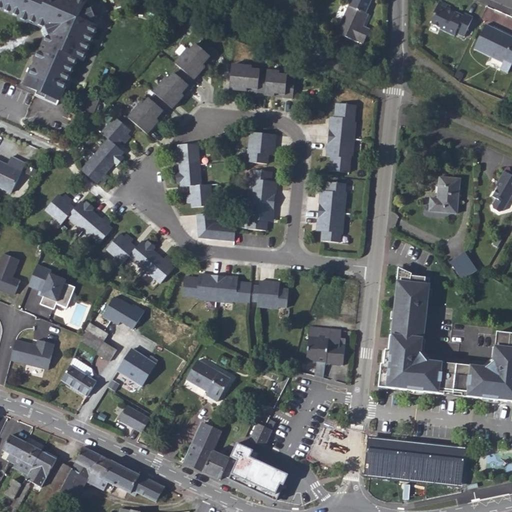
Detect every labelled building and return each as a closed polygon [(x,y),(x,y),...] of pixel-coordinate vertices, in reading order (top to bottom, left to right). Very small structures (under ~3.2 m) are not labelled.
[(0,0),(0,8),(23,18),(22,19),(31,23),(33,22),(47,29),(49,28),(53,37),(50,38),(44,52),(42,52),(39,61),(40,61),(33,78),(44,83),(42,89),(53,94),(55,87),(67,92),(82,57),(88,60),(102,26),(97,24),(99,18),(96,9),(88,6),(91,0),(90,0),(0,0)] [(370,0),(352,0),(352,3),(350,2),(337,29),(355,38),(356,36),(364,39),(370,26),(363,22),(368,11),(366,10),(370,0)] [(454,5),(443,0),(438,11),(440,14),(435,23),(442,27),(443,29),(456,36),(459,32),(466,36),(476,16),(468,12),(467,15),(459,12),(458,13),(451,9),(454,5)] [(474,48),(503,62),(499,69),(508,73),(511,63),(511,35),(486,23),(474,48)] [(177,64),(184,69),(197,80),(203,73),(208,67),(206,65),(213,57),(215,59),(217,56),(219,53),(206,41),(200,47),(197,44),(192,50),(190,49),(177,64)] [(260,88),(260,91),(263,92),(268,92),(270,74),(262,73),(262,70),(254,69),(254,67),(235,64),(233,89),(240,90),(250,91),(250,88),(260,88)] [(156,93),(159,95),(173,108),(175,109),(178,106),(186,96),(184,94),(191,87),(193,89),(195,86),(198,82),(197,80),(184,69),(178,76),(175,74),(171,80),(169,78),(156,93)] [(270,74),(268,92),(268,95),(272,95),(278,96),(278,93),(288,94),(287,97),(291,97),(296,97),(298,78),(289,77),(289,74),(281,74),(282,72),(270,71),(270,74)] [(84,94),(81,108),(97,112),(101,98),(84,94)] [(131,119),(150,135),(154,130),(161,122),(159,120),(165,113),(168,114),(170,112),(173,108),(159,95),(153,102),(151,99),(145,106),(143,105),(131,119)] [(329,171),(349,172),(350,158),(353,158),(356,119),(354,119),(356,105),(335,103),(333,117),(329,116),(326,155),(330,156),(329,171)] [(84,172),(99,184),(101,181),(104,183),(111,175),(108,173),(115,165),(118,167),(124,160),(121,158),(125,153),(118,147),(123,141),(126,145),(132,138),(128,135),(132,130),(117,118),(103,134),(110,141),(84,171),(84,172)] [(277,135),(252,132),(249,152),(251,152),(251,161),(270,163),(271,154),(276,155),(277,135)] [(198,144),(178,146),(178,151),(175,152),(176,161),(180,161),(180,173),(177,173),(177,181),(181,180),(181,185),(191,186),(189,187),(190,192),(187,193),(188,202),(191,202),(192,207),(212,206),(211,184),(202,184),(198,144)] [(9,165),(0,161),(0,185),(13,192),(27,163),(13,156),(9,165)] [(511,173),(505,169),(499,180),(502,181),(494,195),(497,197),(494,203),(495,207),(500,210),(504,209),(511,195),(511,173)] [(274,174),(256,172),(254,182),(252,182),(249,219),(251,219),(250,229),(268,231),(269,222),(275,222),(279,185),(273,184),(274,174)] [(428,212),(457,214),(460,178),(439,176),(437,197),(430,197),(428,212)] [(345,183),(326,182),(325,191),(320,190),(316,230),(321,231),(320,240),(339,242),(340,232),(343,233),(347,193),(344,193),(345,183)] [(65,198),(61,195),(48,210),(64,225),(70,218),(101,245),(115,229),(110,226),(112,223),(107,218),(104,221),(94,212),(96,209),(90,203),(87,205),(84,203),(77,210),(71,204),(73,200),(67,195),(65,198)] [(197,214),(198,237),(235,241),(237,226),(213,223),(212,214),(197,214)] [(128,237),(124,234),(110,249),(126,263),(132,256),(164,284),(177,269),(173,266),(175,262),(169,256),(166,260),(155,250),(158,247),(152,242),(149,245),(145,242),(140,248),(134,243),(137,240),(131,235),(128,237)] [(462,280),(476,270),(464,252),(450,262),(462,280)] [(19,260),(2,253),(0,258),(0,289),(14,295),(20,280),(13,277),(19,260)] [(56,271),(42,265),(33,286),(47,292),(45,295),(48,296),(44,304),(58,310),(61,304),(71,309),(80,288),(69,284),(71,280),(55,274),(56,271)] [(511,333),(497,332),(494,362),(422,355),(430,278),(415,277),(414,280),(411,280),(412,274),(399,268),(396,298),(397,299),(397,305),(395,304),(394,312),(396,312),(396,320),(393,320),(391,336),(389,350),(386,350),(384,372),(381,372),(379,385),(388,386),(388,389),(408,391),(408,389),(425,391),(424,393),(445,395),(445,393),(463,395),(462,397),(483,399),(483,398),(500,399),(499,401),(511,402),(511,333)] [(253,303),(254,288),(254,285),(236,283),(236,279),(203,276),(203,280),(185,279),(184,299),(200,301),(200,303),(234,306),(234,304),(252,306),(253,303)] [(282,285),(262,283),(261,289),(260,304),(259,310),(279,311),(279,310),(289,310),(291,292),(282,291),(282,285)] [(260,304),(261,289),(254,288),(253,303),(260,304)] [(102,319),(116,327),(120,321),(135,329),(144,313),(114,296),(102,319)] [(341,331),(310,328),(307,361),(317,362),(316,376),(325,379),(326,364),(343,366),(346,339),(341,339),(341,331)] [(107,341),(89,330),(84,339),(101,349),(98,353),(112,360),(118,348),(107,341)] [(39,349),(19,343),(13,363),(50,374),(57,348),(41,343),(39,349)] [(157,362),(133,349),(120,371),(144,385),(157,362)] [(98,381),(93,378),(95,374),(93,368),(76,357),(75,358),(75,359),(63,381),(90,395),(98,381)] [(227,375),(197,360),(188,379),(217,394),(227,375)] [(151,417),(128,405),(120,419),(143,432),(151,417)] [(249,441),(259,447),(261,447),(278,414),(270,411),(262,427),(256,424),(247,440),(249,441)] [(204,422),(194,444),(213,452),(224,431),(204,422)] [(221,480),(223,476),(228,466),(230,459),(219,453),(229,431),(224,429),(224,431),(213,452),(204,472),(221,480)] [(8,461),(9,462),(14,465),(26,443),(12,435),(3,450),(10,455),(8,461)] [(26,443),(14,465),(13,467),(28,476),(42,451),(26,443)] [(223,476),(277,502),(287,477),(251,457),(254,451),(237,443),(230,459),(228,466),(223,476)] [(185,463),(204,472),(213,452),(194,444),(185,463)] [(84,447),(83,447),(72,468),(74,468),(73,470),(80,474),(85,465),(93,469),(100,455),(84,447)] [(30,481),(41,486),(45,479),(56,459),(42,451),(28,476),(26,480),(23,486),(15,500),(7,511),(15,511),(30,486),(28,485),(30,481)] [(106,458),(100,455),(93,469),(85,465),(80,474),(87,477),(89,478),(91,473),(101,479),(110,460),(106,458)] [(164,487),(110,460),(101,479),(91,473),(89,478),(88,479),(105,489),(110,482),(136,495),(137,492),(157,501),(164,487)] [(48,500),(54,504),(60,493),(66,483),(73,470),(74,468),(72,468),(68,465),(65,463),(63,463),(49,488),(53,490),(48,500)] [(66,483),(80,489),(87,477),(80,474),(73,470),(66,483)] [(5,494),(15,500),(23,486),(12,480),(5,494)] [(66,483),(60,493),(74,500),(80,489),(66,483)]
